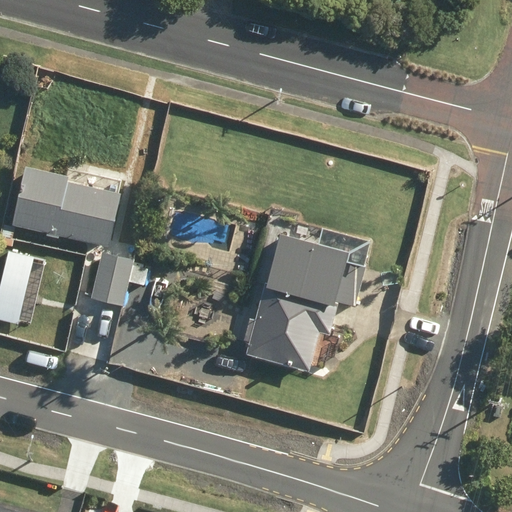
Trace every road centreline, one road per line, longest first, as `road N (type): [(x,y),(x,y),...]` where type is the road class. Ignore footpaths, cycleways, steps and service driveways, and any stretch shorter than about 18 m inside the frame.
road 1 (residential): [(511,120),(62,0)]
road 2 (residential): [(395,511),(0,398)]
road 3 (residential): [(511,129),(462,359),(411,511)]
